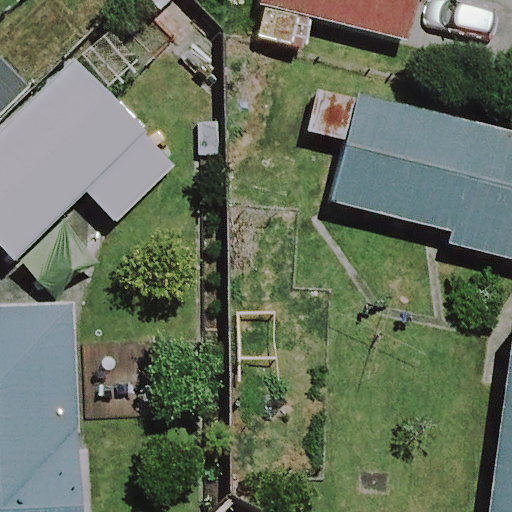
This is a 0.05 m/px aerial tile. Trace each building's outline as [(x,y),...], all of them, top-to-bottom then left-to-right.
[(407,0),(252,0),(238,45),(289,62),(301,27),(390,56),(407,0)] [(29,111),(0,80),(0,271),(74,203),(103,234),(164,178),(68,75),(29,111)] [(511,264),(511,150),(349,103),(315,221),(508,277),(511,264)] [(71,511),(67,324),(0,325),(0,511),(71,511)] [(511,511),(511,331),(486,367),(473,511),(511,511)]
